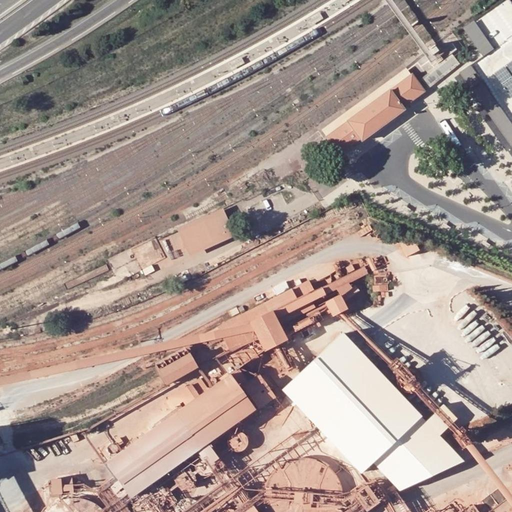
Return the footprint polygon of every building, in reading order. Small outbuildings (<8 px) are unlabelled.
[(471,63),(459,71),(475,94),(510,145),(511,147),(511,0),(499,0),(473,18),(493,47),(488,50),(482,54),(473,61),(471,63)] [(319,12),(306,20),(310,26),(323,18),(319,12)] [(473,18),(462,26),(480,51),(482,54),(488,50),(493,47),(473,18)] [(436,47),(430,51),(431,53),(433,55),(439,51),(436,47)] [(433,67),(420,77),(427,87),(440,76),(459,62),(452,52),(433,67)] [(241,56),(228,63),(231,70),(245,63),(241,56)] [(376,99),(411,74),(406,68),(322,130),(326,136),(376,99)] [(376,99),(326,136),(323,138),(337,157),(360,141),(362,143),(392,121),(407,110),(406,108),(427,92),(413,72),(411,74),(376,99)] [(222,204),(176,226),(189,253),(235,232),(222,204)] [(248,324),(271,311),(280,327),(315,309),(312,303),(308,296),(306,293),(313,289),(308,279),(218,327),(220,331),(224,338),(231,353),(256,340),(248,324)] [(347,310),(340,296),(325,303),(333,318),(347,310)] [(287,340),(280,327),(271,311),(248,324),(256,340),(263,353),(287,340)] [(196,369),(187,354),(157,372),(166,386),(196,369)] [(399,373),(398,374),(397,376),(396,378),(396,381),(396,383),(396,385),(397,387),(399,389),(401,391),(403,392),(405,393),(407,393),(410,393),(412,392),(414,391),(416,389),(417,388),(418,386),(419,383),(419,381),(419,379),(418,377),(417,375),(416,373),(414,372),(412,371),(410,370),(408,370),(405,370),(403,370),(401,371),(399,373)] [(228,375),(103,463),(129,499),(254,412),(228,375)] [(259,375),(243,387),(258,409),(274,398),(259,375)] [(229,451),(231,452),(233,453),(235,454),(237,454),(239,453),(241,453),(243,451),(245,450),(246,448),(246,446),(247,444),(247,442),(246,440),(245,438),(244,436),(242,435),(240,434),(238,433),(236,433),(234,433),(232,434),(230,435),(228,437),(227,439),(226,441),(226,443),(226,445),(227,447),(228,449),(229,451)] [(197,458),(195,460),(194,461),(193,463),(193,465),(193,467),(193,469),(194,471),(195,473),(197,474),(199,476),(201,476),(203,476),(205,476),(207,476),(209,475),(211,473),(212,472),(213,470),(213,468),(214,466),(213,464),(213,462),(212,460),(210,458),(209,457),(207,456),(205,456),(202,456),(200,456),(199,457),(197,458)] [(264,509),(264,511),(340,511),(341,511),(342,507),(343,503),(343,499),(343,495),(342,491),(341,487),(340,483),(338,479),(335,474),(332,471),(329,468),(326,466),(322,463),(319,461),(315,460),(311,459),(307,458),(303,458),(298,458),(294,459),(290,460),(286,461),(283,463),(279,465),(276,468),(273,471),(270,474),(268,477),(266,481),(265,485),(263,489),(263,493),(262,497),(262,501),(263,505),(264,509)] [(180,472),(178,473),(177,474),(176,476),(175,478),(175,480),(175,483),(176,485),(177,486),(178,488),(180,489),(182,490),(184,490),(186,490),(188,490),(190,489),(192,488),(193,486),(194,484),(195,482),(195,480),(195,478),(194,476),(193,474),(192,473),(190,472),(188,471),(186,470),(184,470),(182,471),(180,472)] [(71,477),(51,480),(53,495),(62,494),(62,492),(73,491),(71,477)] [(67,499),(63,500),(60,501),(56,502),(52,504),(49,507),(46,509),(43,511),(102,511),(101,510),(98,508),(95,505),(91,503),(88,501),(84,500),(80,499),(75,499),(71,499),(67,499)]
